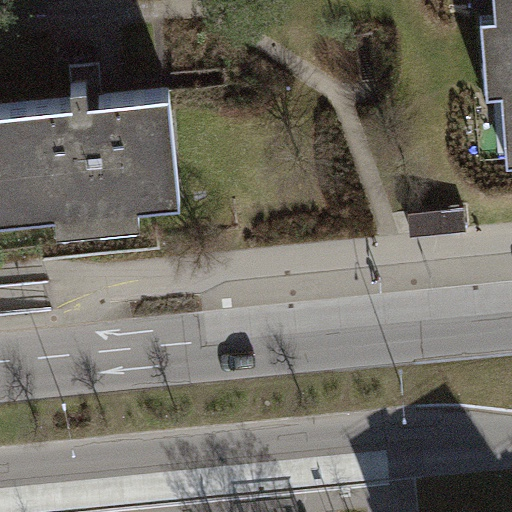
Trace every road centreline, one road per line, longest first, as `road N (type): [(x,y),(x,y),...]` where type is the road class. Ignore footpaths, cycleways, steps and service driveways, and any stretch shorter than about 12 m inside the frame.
road 1 (tertiary): [(511,329),(0,380)]
road 2 (tertiary): [(0,486),(511,445)]
